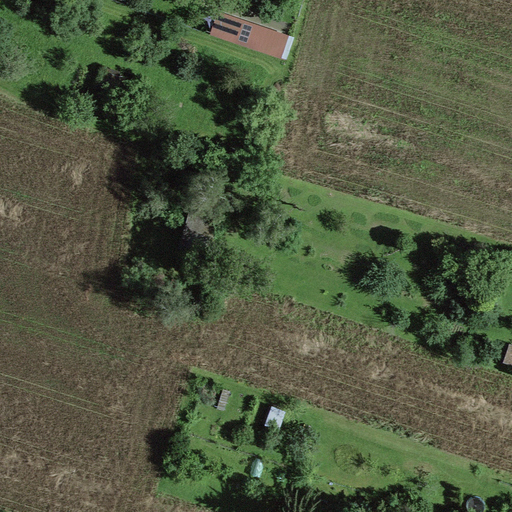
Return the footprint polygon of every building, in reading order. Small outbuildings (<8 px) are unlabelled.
[(327,90),(352,0),(302,0),(286,57),(297,61),(291,78),(327,90)] [(100,71),(96,84),(115,91),(119,77),(100,71)] [(248,152),(233,147),(227,163),(248,169),(252,160),(247,158),(248,152)] [(206,249),(215,217),(196,212),(190,232),(189,234),(199,237),(196,247),(206,249)] [(282,409),(273,406),(268,420),(267,422),(279,427),(282,418),(280,417),(282,409)]
